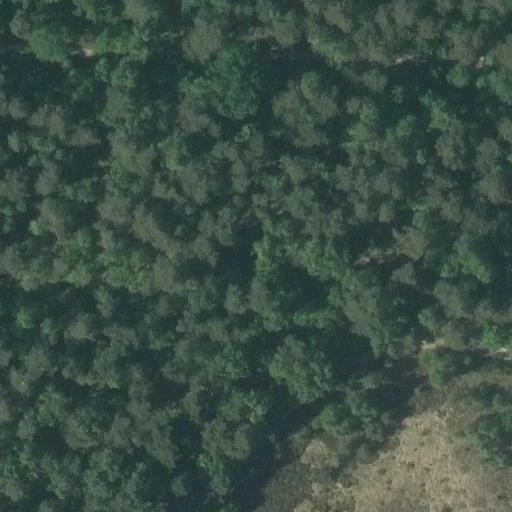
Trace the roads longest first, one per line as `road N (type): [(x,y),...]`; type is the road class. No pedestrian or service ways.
road 1 (track): [(0,46),(511,66)]
road 2 (unknown): [(183,511),(308,375),(344,350),(406,325),(457,324),(511,346)]
